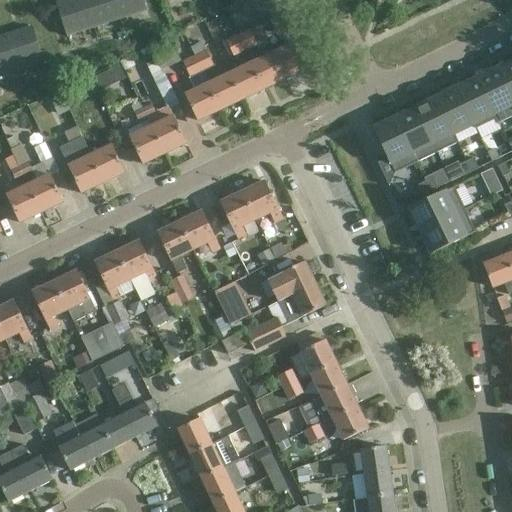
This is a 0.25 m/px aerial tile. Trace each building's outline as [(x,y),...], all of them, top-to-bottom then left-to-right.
[(94,29),(84,0),(70,0),(57,5),(68,38),(94,29)] [(113,0),(84,0),(94,29),(120,21),(113,0)] [(143,0),(113,0),(120,21),(147,12),(143,0)] [(270,20),(262,24),(265,30),(273,25),(285,49),(274,54),(286,80),(308,69),(296,44),(290,30),(283,15),(270,20)] [(250,30),(238,35),(246,51),(257,46),(259,49),(271,44),(265,30),(262,24),(250,30)] [(32,28),(6,37),(17,70),(42,62),(32,28)] [(246,51),(238,35),(226,41),(233,57),(246,51)] [(0,75),(17,70),(6,37),(0,38),(0,75)] [(151,47),(164,71),(182,62),(170,38),(151,47)] [(195,57),(220,110),(242,100),(230,75),(221,79),(204,43),(191,49),(195,57)] [(286,80),(274,54),(252,65),(264,90),(286,80)] [(198,121),(220,110),(195,57),(183,63),(196,91),(186,96),(198,121)] [(511,62),(498,70),(511,98),(511,62)] [(264,90),(252,65),(230,75),(242,100),(264,90)] [(121,66),(93,75),(97,87),(125,78),(121,66)] [(511,117),(511,98),(498,70),(478,80),(497,119),(496,120),(498,124),(511,117)] [(153,105),(144,109),(148,117),(146,118),(148,121),(152,128),(153,127),(165,154),(187,144),(174,117),(170,108),(179,104),(164,71),(152,77),(166,108),(156,113),(153,105)] [(497,119),(478,80),(457,89),(474,125),(473,125),(475,130),(496,120),(497,119)] [(474,125),(457,89),(436,99),(454,135),(454,134),(473,125),(474,125)] [(454,135),(436,99),(416,109),(437,153),(459,143),(454,134),(454,135)] [(136,104),(132,106),(135,113),(139,121),(146,118),(148,117),(144,109),(140,102),(136,104)] [(437,153),(416,109),(395,119),(417,163),(437,153)] [(374,130),(388,159),(378,164),(389,186),(395,174),(417,163),(395,119),(374,130)] [(148,121),(128,131),(131,138),(144,164),(165,154),(153,127),(152,128),(148,121)] [(81,138),(83,138),(78,127),(64,134),(69,144),(60,149),(81,194),(103,183),(90,157),(81,138)] [(23,145),(12,151),(20,167),(24,175),(33,171),(32,170),(29,163),(31,163),(23,145)] [(112,147),(90,157),(103,183),(125,173),(112,147)] [(474,159),(467,162),(472,173),(479,169),(474,159)] [(38,182),(29,186),(41,213),(63,203),(50,176),(59,171),(54,160),(32,170),(33,171),(38,182)] [(472,173),(467,162),(460,165),(465,176),(472,173)] [(505,163),(498,167),(503,178),(510,174),(505,163)] [(20,167),(11,172),(15,179),(24,175),(20,167)] [(487,186),(498,180),(492,169),(481,175),(487,186)] [(433,178),(426,182),(431,192),(438,189),(433,178)] [(264,182),(242,193),(256,222),(270,215),(274,224),(282,220),(264,182)] [(431,192),(426,182),(419,185),(424,196),(431,192)] [(29,186),(7,196),(20,223),(41,213),(29,186)] [(454,188),(410,209),(421,232),(465,210),(454,188)] [(241,228),(256,222),(242,193),(220,203),(238,241),(246,238),(241,228)] [(476,233),(465,210),(421,232),(432,254),(476,233)] [(202,212),(180,223),(193,251),(207,244),(212,253),(213,253),(220,250),(202,212)] [(182,257),(193,251),(180,223),(158,233),(177,274),(188,270),(182,257)] [(117,253),(135,290),(141,302),(156,295),(150,283),(157,280),(139,242),(117,253)] [(231,244),(224,248),(229,258),(236,254),(231,244)] [(112,302),(135,290),(117,253),(95,264),(112,302)] [(509,295),(511,294),(511,270),(507,257),(484,266),(493,288),(505,284),(509,295)] [(269,281),(260,285),(267,299),(275,295),(279,302),(315,284),(305,263),(283,274),(269,281)] [(54,283),(68,312),(69,311),(74,324),(95,313),(94,311),(76,272),(54,283)] [(181,304),(182,304),(194,298),(183,276),(170,283),(175,294),(176,293),(181,304)] [(230,326),(240,321),(252,315),(236,282),(214,292),(230,326)] [(53,318),(68,312),(54,283),(31,294),(49,332),(57,328),(53,318)] [(315,284),(279,302),(290,324),(326,306),(315,284)] [(186,311),(182,304),(181,304),(176,293),(175,294),(166,298),(175,316),(186,311)] [(510,307),(505,295),(496,299),(501,311),(510,307)] [(105,309),(113,323),(124,347),(130,344),(131,346),(137,343),(125,321),(129,319),(120,301),(105,309)] [(0,308),(0,332),(5,342),(18,336),(23,344),(31,340),(13,302),(0,308)] [(170,321),(162,304),(146,312),(154,328),(170,321)] [(511,308),(502,312),(508,324),(511,322),(511,308)] [(287,337),(278,317),(259,326),(258,323),(243,330),(250,344),(254,353),(287,337)] [(88,351),(93,362),(124,347),(113,323),(81,339),(88,351)] [(250,344),(244,332),(235,336),(223,342),(230,354),(250,344)] [(301,354),(312,376),(337,364),(326,341),(301,354)] [(78,371),(93,362),(88,351),(72,360),(78,371)] [(127,352),(100,367),(106,379),(134,365),(127,352)] [(47,387),(61,380),(52,361),(38,368),(47,387)] [(312,376),(322,397),(347,385),(337,364),(312,376)] [(91,370),(78,377),(86,394),(99,387),(91,370)] [(277,377),(283,389),(298,381),(292,370),(277,377)] [(0,387),(0,414),(0,416),(11,410),(26,403),(33,400),(33,398),(23,379),(10,385),(9,383),(0,387)] [(76,394),(70,380),(56,386),(63,400),(76,394)] [(304,393),(298,381),(283,389),(289,401),(304,393)] [(261,383),(250,388),(256,399),(267,394),(261,383)] [(115,402),(130,398),(127,385),(112,388),(115,402)] [(322,397),(313,401),(324,423),(332,419),(357,407),(347,385),(322,397)] [(33,400),(26,403),(36,424),(53,416),(43,393),(33,398),(33,400)] [(132,398),(119,404),(125,415),(136,438),(158,427),(147,404),(138,408),(132,398)] [(38,429),(36,424),(26,403),(11,410),(24,436),(38,429)] [(244,429),(257,423),(249,407),(237,413),(244,429)] [(332,419),(343,441),(368,429),(357,407),(332,419)] [(112,421),(103,426),(115,449),(136,438),(125,415),(112,421)] [(212,444),(200,419),(178,429),(182,437),(190,454),(212,444)] [(62,447),(60,448),(72,471),(94,460),(82,437),(73,421),(60,428),(69,444),(62,447)] [(289,439),(281,421),(267,427),(276,445),(289,439)] [(257,423),(244,429),(251,444),(264,438),(257,423)] [(115,449),(103,426),(82,437),(94,460),(115,449)] [(324,438),(318,426),(304,433),(310,445),(324,438)] [(212,444),(190,454),(201,478),(235,463),(240,460),(229,436),(212,444)] [(13,452),(33,491),(54,480),(43,457),(33,462),(24,445),(13,452)] [(268,477),(280,472),(268,447),(259,451),(254,454),(258,464),(261,462),(268,477)] [(362,450),(365,475),(391,471),(388,447),(362,450)] [(33,491),(13,452),(0,458),(0,460),(7,475),(0,478),(0,480),(11,502),(33,491)] [(235,463),(201,478),(212,503),(234,493),(235,493),(247,488),(235,463)] [(291,469),(294,484),(314,480),(311,465),(291,469)] [(391,471),(365,475),(352,476),(355,500),(394,495),(391,471)] [(280,472),(268,477),(277,495),(288,489),(280,472)] [(243,511),(235,493),(234,493),(212,503),(216,511),(243,511)] [(323,504),(322,494),(308,496),(308,497),(302,498),(305,506),(323,504)] [(396,511),(394,495),(355,500),(355,501),(354,502),(354,511),(396,511)]
